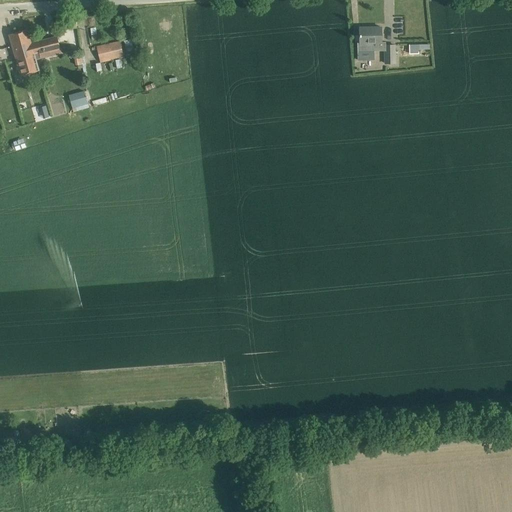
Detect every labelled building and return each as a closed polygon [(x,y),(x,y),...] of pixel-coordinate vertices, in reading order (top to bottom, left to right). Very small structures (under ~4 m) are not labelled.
[(62,29),(77,28),(75,15),(60,17),(62,29)] [(39,70),(34,53),(31,43),(27,27),(9,32),(21,75),(39,70)] [(381,27),(360,27),(360,44),(358,44),(358,53),(374,52),(374,49),(381,49),(381,44),(385,44),(385,63),(395,63),(395,45),(385,45),(385,42),(382,42),(381,27)] [(57,36),(31,43),(34,53),(39,51),(41,58),(61,53),(57,36)] [(124,57),(120,42),(97,47),(100,62),(124,57)] [(419,44),(410,44),(410,53),(419,53),(419,44)] [(89,107),(84,90),(69,94),(74,111),(89,107)] [(92,101),(93,106),(107,102),(106,97),(92,101)] [(33,107),(36,120),(46,118),(43,104),(33,107)]
